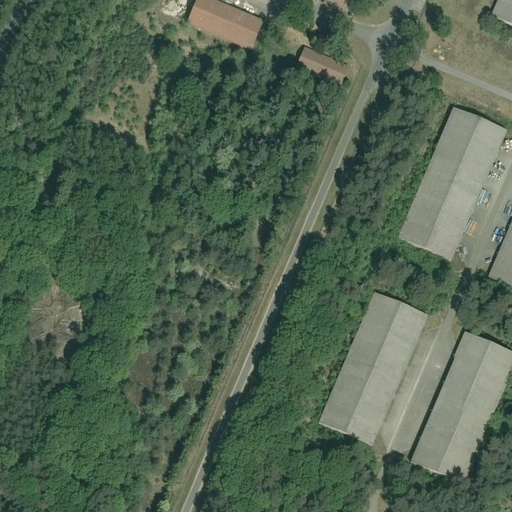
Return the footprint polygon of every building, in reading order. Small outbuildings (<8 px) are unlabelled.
[(193,0),(192,0),(182,27),(248,51),(259,24),(193,0)] [(319,0),(317,4),(341,15),(347,0),(319,0)] [(511,0),(495,0),(486,22),(511,33),(511,0)] [(303,47),(293,71),(326,85),(336,61),(303,47)] [(394,243),(451,267),(507,135),(451,111),(394,243)] [(511,222),(486,284),(511,294),(511,222)] [(312,432),(371,457),(430,318),(371,293),(312,432)] [(511,383),(511,360),(463,338),(406,466),(464,492),(511,383)]
